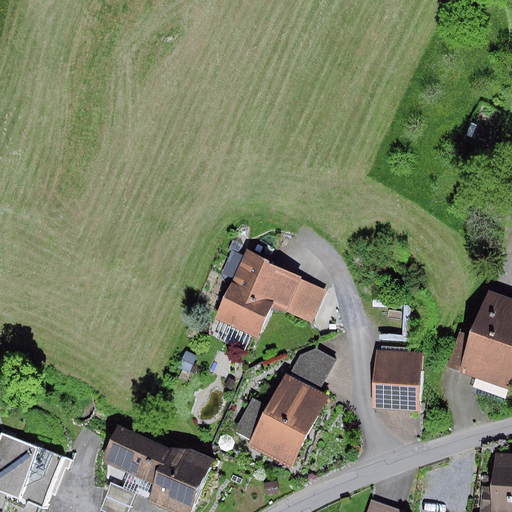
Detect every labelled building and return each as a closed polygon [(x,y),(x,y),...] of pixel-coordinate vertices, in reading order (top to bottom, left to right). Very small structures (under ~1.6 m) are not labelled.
[(331,292),(247,255),(218,320),(264,340),(278,309),(316,326),(331,292)] [(511,302),(494,296),(478,344),(461,338),(450,370),(511,391),(511,302)] [(303,355),(293,375),(324,390),(340,360),(319,349),(303,355)] [(427,356),(383,353),(380,413),(424,415),(427,356)] [(293,375),(292,374),(274,407),(256,398),(237,435),(298,466),(334,396),(324,390),(293,375)] [(181,448),(123,425),(107,462),(160,484),(153,502),(177,511),(198,511),(221,459),(195,449),(181,448)] [(77,458),(3,433),(0,442),(0,490),(47,507),(53,492),(59,494),(68,469),(73,470),(77,458)] [(511,511),(511,459),(498,458),(493,511),(511,511)] [(279,482),(266,484),(268,496),(281,494),(279,482)] [(112,484),(102,510),(106,511),(131,511),(138,495),(112,484)] [(403,511),(404,510),(374,500),(370,511),(403,511)]
